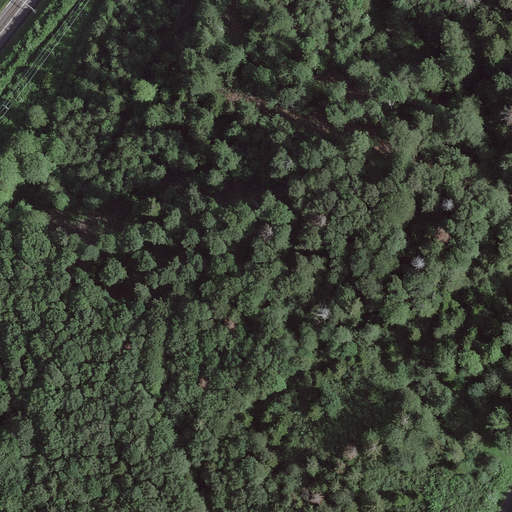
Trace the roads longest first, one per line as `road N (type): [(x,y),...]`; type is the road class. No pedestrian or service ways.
road 1 (track): [(511,194),(381,158),(335,164),(296,188),(198,282),(175,317),(167,385),(180,433),(219,511)]
road 2 (track): [(102,0),(33,157)]
